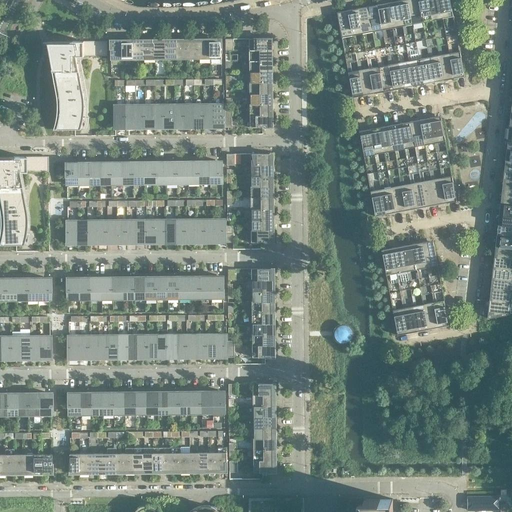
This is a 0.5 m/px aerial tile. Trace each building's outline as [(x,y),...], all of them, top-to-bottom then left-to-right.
[(390,2),(388,2),(396,45),(406,43),(398,0),(397,1),(390,2)] [(401,0),(400,0),(399,0),(398,0),(406,43),(416,41),(408,0),(401,0)] [(408,0),(416,41),(426,39),(418,0),(408,0)] [(418,0),(426,39),(436,38),(429,0),(418,0)] [(429,0),(436,38),(446,36),(439,0),(429,0)] [(439,0),(446,36),(457,34),(450,0),(439,0)] [(380,4),(378,4),(386,47),(396,45),(388,2),(387,2),(387,3),(380,4)] [(370,6),(368,6),(376,49),(386,47),(378,4),(377,4),(377,5),(370,6)] [(360,8),(360,7),(358,8),(366,51),(376,49),(368,6),(367,6),(360,8)] [(350,10),(350,9),(348,10),(356,53),(366,51),(358,8),(357,8),(350,10)] [(340,11),(337,12),(345,55),(356,53),(348,10),(347,10),(340,11)] [(446,36),(454,79),(457,78),(465,76),(460,53),(457,34),(446,36)] [(447,80),(453,78),(454,79),(446,36),(436,38),(444,80),(447,80)] [(273,50),(272,38),(249,39),(249,50),(273,50)] [(437,82),(443,80),(443,81),(444,80),(436,38),(426,39),(434,82),(437,82)] [(155,59),(155,39),(144,40),(144,59),(155,59)] [(166,59),(166,39),(155,39),(155,59),(166,59)] [(177,59),(177,39),(166,39),(166,59),(177,59)] [(188,59),(188,39),(177,39),(177,59),(188,59)] [(199,59),(199,39),(188,39),(188,59),(199,59)] [(210,59),(210,39),(199,39),(199,59),(210,59)] [(222,58),(222,47),(221,39),(210,39),(210,59),(222,58)] [(234,50),(234,39),(225,39),(226,50),(234,50)] [(426,84),(426,83),(433,82),(434,82),(426,39),(416,41),(424,84),(426,84)] [(122,60),(122,40),(111,40),(111,60),(122,60)] [(133,59),(133,40),(122,40),(122,60),(133,59)] [(144,59),(144,40),(133,40),(133,59),(144,59)] [(84,94),(77,56),(107,56),(107,49),(107,41),(47,41),(47,42),(57,94),(57,97),(58,100),(58,103),(58,106),(58,107),(58,110),(58,111),(57,114),(57,117),(56,122),(56,124),(55,127),(54,129),(81,129),(82,126),(82,125),(83,122),(84,119),(84,116),(85,113),(85,110),(85,108),(85,106),(85,103),(85,101),(84,97),(84,94)] [(416,86),(416,85),(423,84),(424,84),(416,41),(406,43),(414,86),(416,86)] [(406,87),(413,86),(414,86),(406,43),(396,45),(404,88),(406,87)] [(396,89),(403,88),(404,88),(396,45),(386,47),(394,90),(396,89)] [(386,91),(393,90),(394,90),(386,47),(376,49),(384,92),(386,91)] [(376,93),(383,92),(384,92),(376,49),(366,51),(374,94),(376,93)] [(273,61),(273,50),(249,50),(249,61),(273,61)] [(366,95),(373,93),(373,94),(374,94),(366,51),(356,53),(364,95),(366,95)] [(356,97),(363,95),(363,96),(364,95),(356,53),(345,55),(353,97),(356,97)] [(273,72),(273,65),(273,61),(249,61),(249,72),(273,72)] [(273,83),(273,72),(249,72),(250,83),(273,83)] [(273,93),(273,87),(273,83),(250,83),(250,94),(273,93)] [(273,104),(273,93),(250,94),(250,105),(273,104)] [(273,115),(273,109),(273,104),(250,105),(250,116),(273,115)] [(136,128),(135,105),(126,106),(126,128),(136,128)] [(145,128),(145,105),(135,105),(136,128),(145,128)] [(155,128),(155,105),(145,105),(145,128),(155,128)] [(165,128),(164,105),(155,105),(155,128),(165,128)] [(175,128),(174,105),(164,105),(165,128),(175,128)] [(185,128),(184,105),(174,105),(175,128),(185,128)] [(194,128),(194,105),(184,105),(185,128),(194,128)] [(204,128),(204,105),(194,105),(194,128),(204,128)] [(214,127),(213,105),(204,105),(204,128),(214,127)] [(224,127),(223,111),(224,111),(224,105),(213,105),(214,127),(224,127)] [(126,128),(126,106),(115,106),(115,128),(126,128)] [(232,127),(232,116),(232,111),(224,111),(223,111),(224,127),(232,127)] [(273,127),(273,115),(250,116),(250,127),(273,127)] [(433,117),(430,117),(438,160),(449,158),(441,119),(441,116),(433,117)] [(423,119),(420,119),(428,162),(438,160),(430,117),(429,117),(430,118),(423,119)] [(413,121),(410,121),(418,164),(428,162),(420,119),(419,119),(420,120),(413,121)] [(403,123),(400,123),(408,166),(418,164),(410,121),(409,121),(409,122),(403,123)] [(393,125),(393,124),(390,125),(398,168),(408,166),(400,123),(399,123),(393,125)] [(383,127),(383,126),(380,127),(388,170),(398,168),(390,125),(389,125),(383,127)] [(373,128),(370,129),(378,171),(388,170),(380,127),(379,127),(373,128)] [(363,130),(359,131),(367,173),(378,171),(370,129),(369,129),(363,130)] [(274,165),(274,153),(250,153),(250,165),(274,165)] [(235,165),(235,154),(227,154),(227,165),(235,165)] [(25,209),(18,172),(48,171),(48,156),(0,156),(0,244),(22,244),(23,242),(24,238),(24,235),(25,231),(25,229),(26,226),(26,225),(26,222),(26,219),(26,216),(25,212),(25,209)] [(438,160),(446,203),(449,203),(449,202),(457,201),(449,158),(438,160)] [(439,204),(445,203),(446,203),(438,160),(428,162),(436,205),(439,204)] [(210,182),(210,161),(199,162),(199,163),(199,183),(210,182)] [(222,182),(222,163),(222,161),(210,161),(210,182),(222,182)] [(122,183),(122,162),(111,163),(111,164),(111,184),(122,183)] [(133,183),(133,164),(133,162),(122,162),(122,183),(133,183)] [(144,183),(144,162),(133,162),(133,164),(133,183),(144,183)] [(156,183),(155,163),(155,162),(144,162),(144,183),(156,183)] [(166,183),(166,162),(155,162),(155,163),(156,183),(166,183)] [(177,183),(177,163),(177,162),(166,162),(166,183),(177,183)] [(188,183),(188,162),(177,162),(177,163),(177,183),(188,183)] [(199,183),(199,163),(199,162),(188,162),(188,183),(199,183)] [(429,206),(435,205),(436,205),(428,162),(418,164),(426,207),(429,206)] [(79,184),(78,163),(67,163),(67,184),(79,184)] [(90,184),(89,164),(89,163),(78,163),(79,184),(90,184)] [(101,184),(100,163),(89,163),(89,164),(90,184),(101,184)] [(111,184),(111,164),(111,163),(100,163),(101,184),(111,184)] [(419,208),(425,207),(426,207),(418,164),(408,166),(416,209),(419,208)] [(274,176),(274,165),(250,165),(251,176),(274,176)] [(409,210),(415,208),(415,209),(416,209),(408,166),(398,168),(406,211),(409,210)] [(399,212),(405,210),(405,211),(406,211),(398,168),(388,170),(396,212),(399,212)] [(389,214),(395,212),(395,213),(396,212),(388,170),(378,171),(386,214),(389,214)] [(379,216),(379,215),(385,214),(386,214),(378,171),(367,173),(375,216),(379,216)] [(511,182),(511,171),(504,171),(504,177),(503,182),(511,182)] [(274,187),(274,180),(274,176),(251,176),(251,187),(274,187)] [(511,193),(511,182),(503,182),(502,188),(502,192),(511,193)] [(274,198),(274,187),(251,187),(251,198),(274,198)] [(511,204),(511,193),(502,192),(502,193),(501,199),(501,203),(511,204)] [(274,208),(274,202),(274,198),(251,198),(251,209),(274,208)] [(511,215),(511,204),(501,203),(500,204),(500,209),(499,214),(511,215)] [(274,219),(274,211),(274,208),(251,209),(251,220),(274,219)] [(511,226),(511,215),(499,214),(499,220),(498,225),(511,226)] [(224,232),(224,229),(224,226),(225,226),(225,219),(215,220),(215,242),(225,242),(224,232)] [(274,230),(274,223),(274,219),(251,220),(251,231),(274,230)] [(137,243),(136,220),(127,221),(127,243),(137,243)] [(147,243),(146,220),(136,220),(137,243),(147,243)] [(156,243),(156,220),(146,220),(147,243),(156,243)] [(166,243),(166,220),(156,220),(156,243),(166,243)] [(176,243),(176,220),(166,220),(166,243),(176,243)] [(186,243),(185,220),(176,220),(176,243),(186,243)] [(195,243),(195,220),(185,220),(186,243),(195,243)] [(205,242),(205,220),(195,220),(195,243),(205,242)] [(215,242),(215,220),(205,220),(205,242),(215,242)] [(78,244),(78,221),(68,221),(68,244),(78,244)] [(88,244),(88,221),(78,221),(78,244),(88,244)] [(98,244),(97,221),(88,221),(88,244),(98,244)] [(107,244),(107,221),(97,221),(98,244),(107,244)] [(117,243),(117,221),(107,221),(107,244),(117,243)] [(127,243),(127,221),(117,221),(117,243),(127,243)] [(511,237),(511,226),(498,225),(497,231),(497,235),(511,237)] [(275,242),(274,230),(251,231),(251,242),(275,242)] [(233,242),(233,232),(224,232),(225,242),(233,242)] [(511,247),(511,237),(497,235),(497,236),(496,242),(496,246),(511,247)] [(425,242),(425,241),(422,242),(430,285),(441,283),(433,243),(433,240),(425,242)] [(415,244),(415,243),(412,244),(420,287),(430,285),(422,242),(415,244)] [(405,245),(402,246),(410,288),(420,287),(412,244),(405,245)] [(395,247),(392,247),(400,290),(410,288),(402,246),(395,247)] [(511,258),(511,247),(496,246),(496,247),(495,252),(495,257),(511,258)] [(385,249),(382,249),(390,292),(400,290),(392,247),(392,248),(385,249)] [(511,269),(511,258),(495,257),(495,258),(494,263),(493,268),(511,269)] [(275,280),(275,268),(251,268),(252,280),(275,280)] [(511,280),(511,269),(493,268),(492,274),(492,278),(511,280)] [(236,280),(236,269),(228,269),(228,280),(236,280)] [(211,297),(211,276),(200,277),(200,278),(201,298),(211,297)] [(223,297),(223,278),(223,276),(211,276),(211,297),(223,297)] [(113,298),(113,279),(113,277),(102,278),(102,299),(113,298)] [(124,298),(124,277),(113,277),(113,279),(113,298),(124,298)] [(135,298),(134,278),(134,277),(124,277),(124,298),(135,298)] [(146,298),(146,277),(134,277),(134,278),(135,298),(146,298)] [(157,298),(157,278),(157,277),(146,277),(146,298),(157,298)] [(168,298),(168,277),(157,277),(157,278),(157,298),(168,298)] [(179,298),(179,278),(179,277),(168,277),(168,298),(179,298)] [(190,298),(189,277),(179,277),(179,278),(179,298),(190,298)] [(201,298),(200,278),(200,277),(189,277),(190,298),(201,298)] [(16,299),(15,278),(4,279),(4,280),(5,300),(16,299)] [(27,299),(26,280),(26,278),(15,278),(16,299),(27,299)] [(37,299),(37,278),(26,278),(26,280),(27,299),(37,299)] [(49,299),(49,283),(49,278),(37,278),(37,299),(49,299)] [(80,299),(80,278),(68,278),(69,299),(80,299)] [(91,299),(91,279),(91,278),(80,278),(80,299),(91,299)] [(102,299),(102,278),(91,278),(91,279),(91,299),(102,299)] [(511,291),(511,280),(492,278),(492,279),(491,285),(491,289),(511,291)] [(275,291),(275,280),(252,280),(252,291),(275,291)] [(430,285),(438,328),(441,327),(449,325),(441,283),(430,285)] [(431,329),(438,327),(438,328),(430,285),(420,287),(428,329),(431,329)] [(421,331),(421,330),(428,329),(420,287),(410,288),(418,331),(421,331)] [(411,333),(411,332),(418,331),(410,288),(400,290),(408,333),(411,333)] [(511,302),(511,294),(511,291),(491,289),(491,290),(490,296),(490,300),(511,302)] [(401,335),(401,334),(408,333),(400,290),(390,292),(398,335),(401,335)] [(275,301),(275,295),(275,291),(252,291),(252,302),(275,301)] [(510,314),(511,302),(490,300),(489,300),(489,306),(487,318),(510,314)] [(275,312),(275,301),(252,302),(252,313),(275,312)] [(275,323),(275,317),(275,312),(252,313),(252,324),(275,323)] [(275,334),(275,323),(252,324),(252,335),(275,334)] [(226,357),(226,345),(226,341),(226,334),(216,335),(216,357),(226,357)] [(276,345),(276,338),(275,334),(252,335),(252,345),(276,345)] [(128,358),(128,335),(118,336),(118,358),(128,358)] [(138,358),(138,335),(128,335),(128,358),(138,358)] [(148,358),(148,335),(138,335),(138,358),(148,358)] [(158,358),(157,335),(148,335),(148,358),(158,358)] [(167,358),(167,335),(157,335),(158,358),(167,358)] [(177,358),(177,335),(167,335),(167,358),(177,358)] [(187,358),(187,335),(177,335),(177,358),(187,358)] [(197,358),(196,335),(187,335),(187,358),(197,358)] [(206,357),(206,335),(196,335),(197,358),(206,357)] [(216,357),(216,335),(206,335),(206,357),(216,357)] [(10,359),(10,337),(0,336),(0,348),(0,360),(10,359)] [(30,359),(29,336),(20,337),(20,359),(30,359)] [(40,359),(39,336),(29,336),(30,359),(40,359)] [(50,359),(49,336),(39,336),(40,359),(50,359)] [(79,359),(79,336),(69,336),(69,359),(79,359)] [(89,359),(89,336),(79,336),(79,359),(89,359)] [(99,359),(99,336),(89,336),(89,359),(99,359)] [(109,358),(108,336),(99,336),(99,359),(109,358)] [(118,358),(118,336),(108,336),(109,358),(118,358)] [(20,359),(20,337),(10,337),(10,359),(20,359)] [(234,357),(234,346),(234,345),(226,345),(226,357),(234,357)] [(276,357),(276,345),(252,345),(252,357),(276,357)] [(276,395),(276,383),(253,383),(253,395),(276,395)] [(237,395),(237,384),(229,384),(229,395),(237,395)] [(202,412),(202,393),(202,391),(191,392),(191,413),(202,412)] [(213,412),(213,391),(202,391),(202,393),(202,412),(213,412)] [(224,412),(224,393),(224,391),(213,391),(213,412),(224,412)] [(103,414),(103,392),(92,393),(92,394),(92,414),(103,414)] [(114,413),(114,394),(114,392),(103,392),(103,414),(114,413)] [(125,413),(125,392),(114,392),(114,394),(114,413),(125,413)] [(136,413),(136,393),(136,392),(125,392),(125,413),(136,413)] [(147,413),(147,392),(136,392),(136,393),(136,413),(147,413)] [(158,413),(158,393),(158,392),(147,392),(147,413),(158,413)] [(169,413),(169,392),(158,392),(158,393),(158,413),(169,413)] [(180,413),(180,393),(180,392),(169,392),(169,413),(180,413)] [(191,413),(191,392),(180,392),(180,393),(180,413),(191,413)] [(17,414),(17,393),(6,393),(6,394),(6,415),(17,414)] [(28,414),(28,394),(28,393),(17,393),(17,414),(28,414)] [(39,414),(38,393),(28,393),(28,394),(28,414),(39,414)] [(50,414),(50,398),(50,393),(49,393),(38,393),(39,414),(50,414)] [(81,414),(81,393),(70,393),(70,414),(81,414)] [(92,414),(92,394),(92,393),(81,393),(81,414),(92,414)] [(276,405),(276,395),(253,395),(253,406),(276,405)] [(276,416),(276,410),(276,405),(253,406),(253,417),(276,416)] [(276,427),(276,416),(253,417),(253,428),(276,427)] [(208,418),(208,426),(226,426),(226,418),(208,418)] [(277,438),(277,431),(276,427),(253,428),(253,439),(277,438)] [(277,449),(277,438),(253,439),(253,449),(277,449)] [(277,460),(277,453),(277,449),(253,449),(253,460),(277,460)] [(163,472),(162,452),(153,453),(153,473),(159,473),(159,472),(163,472)] [(172,473),(172,452),(162,452),(163,472),(166,472),(166,473),(172,473)] [(181,471),(181,452),(172,452),(172,473),(178,473),(178,471),(181,471)] [(190,473),(190,452),(181,452),(181,471),(184,471),(184,473),(190,473)] [(199,471),(199,452),(190,452),(190,473),(196,472),(196,471),(199,471)] [(208,472),(208,452),(199,452),(199,471),(202,471),(202,472),(208,472)] [(217,471),(217,452),(208,452),(208,472),(214,472),(214,471),(217,471)] [(227,472),(227,452),(217,452),(217,471),(221,471),(221,472),(227,472)] [(80,474),(80,453),(70,453),(70,473),(74,472),(74,474),(80,474)] [(89,472),(89,453),(80,453),(80,474),(86,474),(86,472),(89,472)] [(98,474),(98,453),(89,453),(89,472),(92,472),(92,474),(98,474)] [(107,472),(107,453),(98,453),(98,474),(104,473),(104,472),(107,472)] [(117,473),(116,453),(107,453),(107,472),(111,472),(111,473),(117,473)] [(126,472),(126,453),(116,453),(117,473),(123,473),(123,472),(126,472)] [(135,473),(135,453),(126,453),(126,472),(129,472),(129,473),(135,473)] [(144,472),(144,453),(135,453),(135,473),(141,473),(141,472),(144,472)] [(153,473),(153,453),(144,453),(144,472),(147,472),(147,473),(153,473)] [(14,473),(13,454),(4,454),(5,475),(11,474),(11,473),(14,473)] [(23,474),(23,454),(13,454),(14,473),(17,473),(17,474),(23,474)] [(32,473),(32,454),(23,454),(23,474),(29,474),(29,473),(32,473)] [(41,474),(41,454),(32,454),(32,473),(35,473),(35,474),(41,474)] [(51,473),(51,454),(41,454),(41,474),(47,474),(47,473),(51,473)] [(277,472),(277,462),(277,460),(253,460),(254,472),(277,472)] [(238,472),(237,461),(229,461),(229,472),(238,472)] [(303,511),(304,497),(249,498),(248,511),(303,511)] [(392,511),(393,499),(365,499),(365,497),(340,497),(339,497),(339,511),(392,511)] [(473,511),(499,511),(499,497),(467,497),(467,511),(473,511)]
